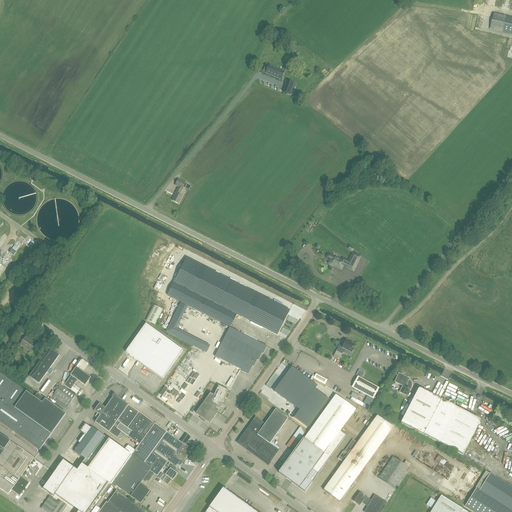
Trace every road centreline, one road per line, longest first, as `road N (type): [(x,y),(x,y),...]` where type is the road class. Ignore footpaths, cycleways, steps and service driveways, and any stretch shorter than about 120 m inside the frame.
road 1 (unclassified): [(319,297),(0,136)]
road 2 (unclassified): [(511,394),(319,297)]
road 3 (unclassified): [(214,446),(319,297)]
road 4 (unclassified): [(19,505),(113,374)]
road 5 (unclassified): [(214,446),(113,374)]
road 6 (unclassified): [(113,374),(14,303)]
